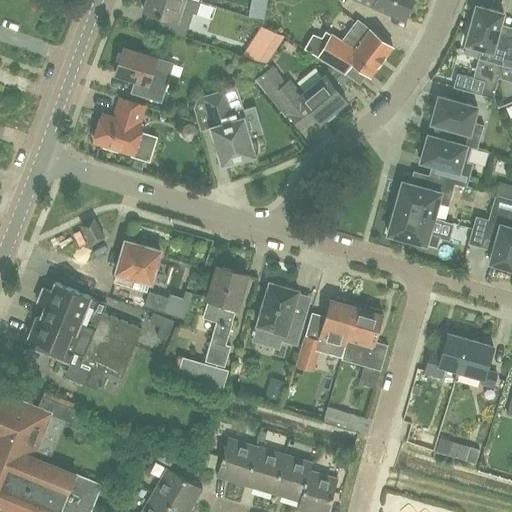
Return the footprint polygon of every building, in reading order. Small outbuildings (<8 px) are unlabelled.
[(197,1),(197,0),(195,0),(146,0),(144,11),(167,18),(163,31),(185,38),(194,13),(197,14),(200,2),(197,1)] [(361,0),(374,5),(374,6),(405,18),(412,0),(361,0)] [(499,76),(501,65),(509,38),(498,34),(504,12),(477,5),(466,43),(481,48),(473,77),(485,81),(481,95),(492,98),(499,76)] [(369,48),(383,59),(393,46),(357,20),(342,41),(355,49),(363,39),(371,45),(369,48)] [(260,41),(264,44),(253,59),(266,64),(285,36),(267,30),(260,41)] [(370,76),(383,59),(369,48),(371,45),(363,39),(355,49),(342,41),(332,35),(318,57),(332,65),(345,73),(352,62),(370,76)] [(511,38),(509,38),(501,65),(511,67),(511,38)] [(162,103),(170,77),(153,72),(157,58),(124,48),(115,74),(135,81),(131,94),(162,103)] [(335,88),(345,73),(332,65),(325,76),(324,75),(300,96),(321,122),(324,119),(329,121),(335,115),(334,111),(346,101),(335,88)] [(285,117),(289,114),(291,116),(301,107),(292,96),(297,91),(290,82),(287,85),(272,66),(255,80),(285,117)] [(458,73),(454,87),(481,95),(485,81),(473,77),(458,73)] [(211,122),(223,163),(257,154),(258,146),(253,141),(251,142),(249,136),(243,137),(233,102),(228,103),(224,90),(193,99),(200,125),(211,122)] [(450,140),(477,148),(484,125),(473,121),(478,106),(439,95),(431,122),(453,128),(450,140)] [(138,131),(141,132),(142,127),(138,126),(144,106),(121,99),(115,119),(103,115),(94,141),(105,144),(104,148),(118,152),(119,149),(132,152),(138,131)] [(450,140),(428,134),(427,138),(423,137),(418,155),(422,156),(421,161),(442,167),(439,178),(466,186),(473,163),(467,161),(471,147),(477,149),(477,148),(450,140)] [(439,178),(428,175),(424,187),(403,181),(395,207),(434,218),(438,203),(449,206),(455,184),(466,187),(466,186),(439,178)] [(511,198),(495,194),(488,219),(489,219),(484,237),(485,237),(496,240),(490,262),(511,268),(511,198)] [(430,233),(434,218),(395,207),(388,233),(437,247),(440,236),(430,233)] [(489,219),(488,219),(476,216),(468,243),(482,247),(485,237),(484,237),(489,219)] [(92,244),(104,238),(94,219),(82,226),(92,244)] [(115,280),(134,285),(145,246),(127,241),(115,280)] [(145,246),(134,285),(160,293),(168,265),(157,262),(161,251),(145,246)] [(237,307),(247,275),(218,266),(208,298),(209,298),(204,315),(222,321),(216,342),(211,340),(205,361),(224,366),(231,346),(226,345),(237,307)] [(90,297),(55,282),(51,292),(42,288),(36,301),(45,305),(40,318),(36,316),(28,337),(33,339),(29,347),(68,363),(73,353),(82,357),(80,361),(121,378),(141,329),(102,313),(106,304),(90,298),(90,297)] [(285,335),(283,340),(283,343),(297,347),(306,315),(293,312),(295,306),(294,306),(298,291),(288,288),(286,284),(277,282),(274,284),(270,283),(264,303),(260,305),(258,313),(260,317),(257,327),(285,335)] [(168,297),(163,312),(186,319),(191,304),(168,297)] [(342,358),(346,343),(356,307),(346,305),(345,300),(337,298),(333,301),(331,300),(323,328),(324,328),(321,336),(328,337),(324,352),(342,358)] [(368,311),(356,307),(346,343),(372,350),(374,342),(375,343),(383,315),(380,314),(381,311),(369,307),(368,311)] [(461,371),(471,340),(448,333),(442,352),(432,349),(425,372),(441,377),(445,366),(461,371)] [(323,341),(306,336),(297,367),(313,372),(323,341)] [(471,340),(461,371),(482,377),(481,383),(493,386),(497,374),(486,371),(493,347),(471,340)] [(222,389),(228,370),(183,357),(177,377),(222,389)] [(376,389),(382,369),(365,364),(359,383),(376,389)] [(89,371),(83,385),(101,392),(107,378),(89,371)] [(0,443),(33,457),(33,456),(51,414),(75,424),(80,411),(42,396),(37,408),(6,396),(0,410),(0,443)] [(347,425),(350,414),(327,407),(324,418),(347,425)] [(436,450),(465,460),(475,464),(480,450),(470,446),(440,437),(436,450)] [(245,484),(257,446),(228,438),(217,476),(245,484)] [(91,511),(103,485),(33,456),(33,457),(0,443),(0,511),(91,511)] [(274,493),(285,455),(257,446),(245,484),(274,493)] [(175,456),(163,449),(158,458),(170,465),(175,456)] [(301,501),(310,471),(312,463),(285,455),(274,493),(300,501),(301,501)] [(153,494),(184,511),(188,511),(202,488),(167,468),(153,494)] [(301,501),(300,501),(298,509),(308,511),(328,511),(338,479),(310,471),(301,501)] [(456,511),(458,506),(392,489),(386,511),(456,511)] [(184,511),(153,494),(142,511),(184,511)]
